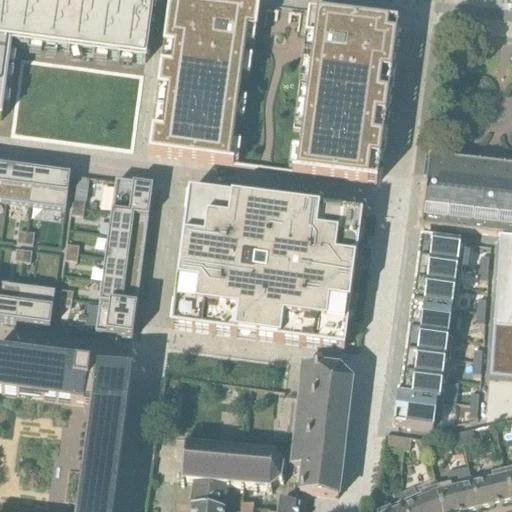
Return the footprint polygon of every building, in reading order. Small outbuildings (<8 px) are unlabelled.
[(0,0),(0,123),(1,124),(11,48),(145,66),(153,0),(0,0)] [(177,0),(170,0),(149,158),(233,169),(233,167),(230,167),(246,48),(254,49),(259,11),(190,2),(177,0)] [(293,175),(292,177),(376,188),(398,29),(309,17),(308,22),(305,42),(293,133),(301,134),(296,175),(293,175)] [(511,170),(428,161),(420,232),(499,242),(511,242),(511,170)] [(0,170),(0,205),(6,207),(11,172),(0,170)] [(11,172),(6,207),(30,210),(35,175),(11,172)] [(35,175),(30,210),(65,214),(70,180),(35,175)] [(116,186),(111,217),(148,222),(152,191),(116,186)] [(188,196),(170,331),(214,337),(344,354),(362,218),(298,210),(188,196)] [(73,203),(72,211),(84,213),(85,205),(73,203)] [(72,211),(71,219),(83,221),(84,213),(72,211)] [(111,217),(108,239),(145,244),(148,222),(111,217)] [(19,235),(17,247),(25,248),(27,236),(19,235)] [(27,236),(25,248),(33,249),(34,237),(27,236)] [(108,239),(105,262),(142,267),(145,244),(108,239)] [(420,245),(418,264),(462,270),(465,248),(423,242),(421,242),(420,245)] [(511,242),(499,242),(488,393),(511,394),(511,242)] [(67,249),(66,257),(78,258),(79,250),(67,249)] [(16,253),(14,265),(22,266),(24,254),(16,253)] [(24,254),(22,266),(30,267),(32,255),(24,254)] [(66,257),(65,265),(77,266),(78,258),(66,257)] [(481,261),(480,273),(488,273),(489,261),(481,261)] [(105,262),(102,284),(139,289),(142,267),(105,262)] [(418,264),(415,286),(460,292),(462,270),(418,264)] [(480,273),(479,285),(487,285),(488,273),(480,273)] [(102,284),(99,307),(136,312),(139,289),(102,284)] [(415,286),(412,308),(452,313),(457,314),(460,292),(415,286)] [(0,288),(0,325),(6,326),(14,327),(19,291),(0,288)] [(19,291),(14,327),(50,331),(55,296),(19,291)] [(61,294),(60,302),(72,303),(73,295),(61,294)] [(60,302),(59,310),(71,311),(72,303),(60,302)] [(477,304),(476,316),(484,317),(485,305),(477,304)] [(99,307),(95,338),(132,343),(137,312),(99,307)] [(412,308),(409,335),(448,340),(452,313),(412,308)] [(476,316),(475,328),(483,329),(484,317),(476,316)] [(409,335),(406,357),(450,363),(453,341),(448,340),(409,335)] [(473,354),(472,366),(480,367),(481,355),(473,354)] [(113,511),(125,423),(131,375),(57,365),(0,357),(0,397),(43,403),(92,409),(83,475),(78,511),(113,511)] [(406,357),(403,379),(448,385),(450,363),(406,357)] [(472,366),(472,378),(480,379),(480,367),(472,366)] [(294,448),(288,496),(301,498),(338,502),(345,442),(346,434),(351,385),(339,373),(304,369),(303,368),(299,397),(299,398),(295,434),(295,436),(295,437),(295,438),(295,439),(294,442),(294,443),(294,448)] [(403,379),(400,399),(419,401),(419,403),(437,406),(445,407),(445,405),(456,407),(458,388),(447,386),(448,385),(403,379)] [(398,398),(394,429),(399,430),(434,434),(434,433),(453,429),(456,410),(444,408),(445,407),(437,406),(419,403),(419,401),(400,399),(398,398)] [(470,398),(469,410),(477,411),(478,399),(470,398)] [(469,410),(468,422),(476,423),(477,411),(469,410)] [(473,433),(460,436),(463,448),(475,445),(473,433)] [(460,436),(448,439),(451,451),(463,448),(460,436)] [(385,452),(397,454),(399,441),(387,439),(385,452)] [(397,454),(409,455),(411,442),(399,441),(397,454)] [(225,489),(225,493),(226,493),(226,494),(228,494),(229,490),(240,491),(240,495),(243,495),(243,491),(254,492),(253,496),(256,497),(257,492),(267,493),(267,495),(270,495),(282,485),(284,469),(274,457),(188,449),(188,442),(185,442),(181,485),(182,485),(182,489),(184,490),(185,486),(194,486),(225,489)] [(449,487),(436,490),(441,511),(476,511),(478,511),(472,486),(471,482),(468,471),(446,476),(448,482),(449,487)] [(492,481),(472,486),(478,511),(511,503),(511,501),(505,474),(491,477),(492,481)] [(223,507),(225,493),(225,489),(194,486),(192,504),(223,507)] [(400,496),(399,506),(401,510),(401,511),(441,511),(436,490),(417,499),(414,490),(400,496)]
